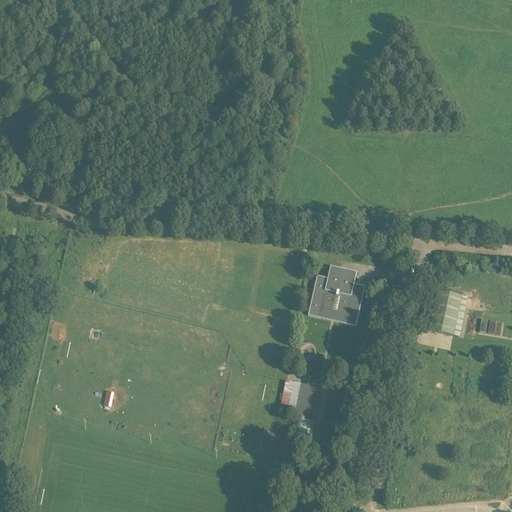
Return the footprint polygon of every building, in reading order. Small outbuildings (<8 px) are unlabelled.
[(307,317),(330,323),(355,328),(364,288),(353,286),(356,274),(330,268),(327,280),(316,277),(307,317)] [(461,297),(437,292),(429,332),(453,337),(461,297)] [(487,322),(481,321),(479,334),(485,335),(487,322)] [(502,324),(489,323),(488,335),(500,337),(502,324)] [(52,383),(51,395),(61,396),(63,384),(52,383)] [(287,416),(295,418),(304,420),(303,422),(311,424),(319,389),(300,385),(299,394),(298,397),(291,396),(287,416)] [(287,460),(294,461),(306,464),(314,424),(311,424),(303,422),(304,420),(295,418),(287,460)] [(327,487),(290,479),(286,500),(322,508),(327,487)]
